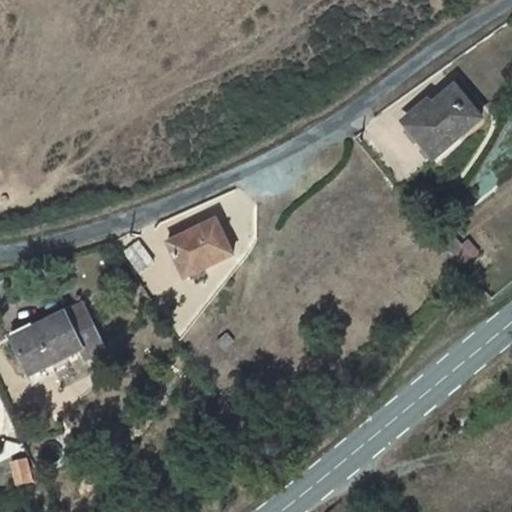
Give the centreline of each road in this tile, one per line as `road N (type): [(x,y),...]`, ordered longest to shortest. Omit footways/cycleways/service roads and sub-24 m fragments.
road 1 (unclassified): [(511,0),(353,110),(230,177),(68,241),(0,251)]
road 2 (primary): [(511,321),(278,511)]
